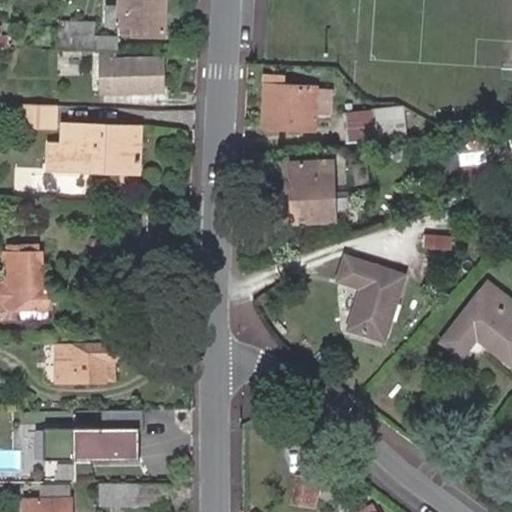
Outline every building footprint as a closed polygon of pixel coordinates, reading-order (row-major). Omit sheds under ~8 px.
[(118,0),(117,34),(164,35),(164,0),(118,0)] [(75,21),(59,21),(56,48),(74,49),(75,21)] [(74,49),(96,49),(96,34),(97,21),(75,21),(74,49)] [(117,34),(96,34),(96,49),(117,50),(117,34)] [(161,57),(114,59),(114,53),(100,55),(100,57),(100,76),(101,90),(101,91),(162,90),(161,57)] [(100,76),(100,57),(90,57),(92,90),(101,90),(100,76)] [(315,86),(281,85),(282,75),(265,74),(262,123),(314,127),(315,86)] [(53,126),(53,103),(22,102),(22,124),(53,126)] [(374,123),(376,133),(406,130),(404,114),(404,108),(346,115),(347,126),(374,123)] [(377,138),(376,133),(374,123),(347,126),(348,140),(377,138)] [(47,167),(137,170),(139,127),(62,125),(62,145),(47,144),(47,167)] [(483,148),(481,129),(456,133),(459,151),(483,148)] [(301,196),(302,217),(350,214),(348,193),(333,192),(331,157),(291,161),(293,196),(301,196)] [(294,218),(302,217),(301,196),(293,196),(294,218)] [(148,231),(177,232),(178,215),(149,215),(148,231)] [(458,229),(429,225),(425,246),(453,250),(458,229)] [(20,251),(20,245),(5,244),(6,287),(1,287),(1,299),(0,299),(0,317),(21,317),(21,309),(50,309),(50,288),(41,287),(41,251),(37,251),(20,251)] [(365,285),(351,323),(383,336),(406,273),(349,252),(340,276),(365,285)] [(511,301),(487,282),(477,295),(441,341),(459,355),(474,336),(511,364),(511,363),(511,320),(508,317),(511,312),(511,301)] [(62,379),(103,378),(103,361),(113,361),(113,342),(61,343),(62,379)] [(103,361),(103,378),(113,378),(113,361),(103,361)] [(156,457),(156,407),(107,407),(107,425),(92,425),(92,456),(156,457)] [(41,442),(90,442),(90,411),(41,411),(19,411),(19,451),(41,452),(41,442)] [(316,496),(318,483),(315,480),(295,478),(292,499),(312,503),(313,497),(316,496)] [(171,484),(102,483),(101,500),(170,501),(171,484)] [(39,486),(39,495),(47,495),(68,495),(68,486),(39,486)] [(73,511),(72,495),(68,495),(47,495),(39,495),(28,495),(28,511),(73,511)]
